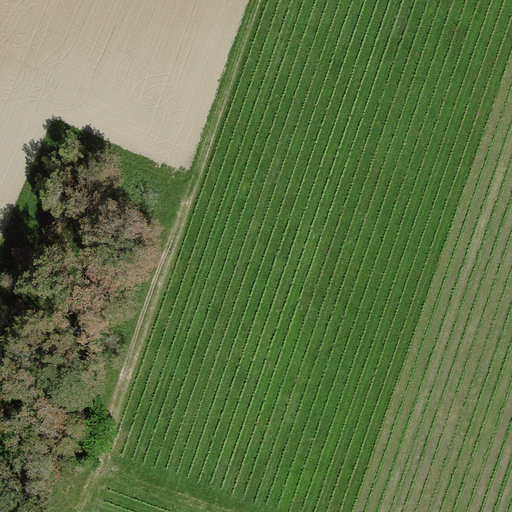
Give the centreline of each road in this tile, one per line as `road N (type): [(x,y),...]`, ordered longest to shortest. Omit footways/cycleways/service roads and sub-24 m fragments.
road 1 (track): [(78,511),(254,0)]
road 2 (track): [(95,469),(213,511)]
